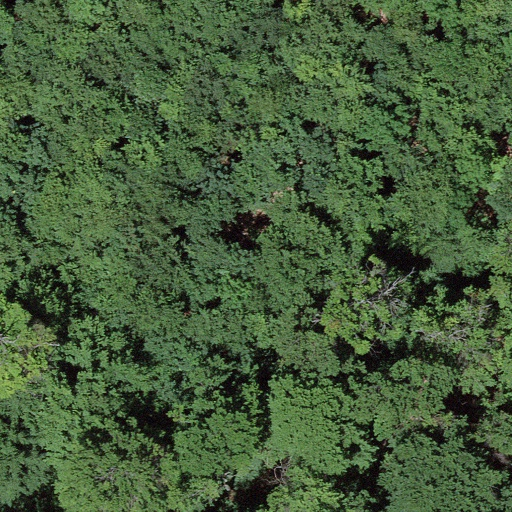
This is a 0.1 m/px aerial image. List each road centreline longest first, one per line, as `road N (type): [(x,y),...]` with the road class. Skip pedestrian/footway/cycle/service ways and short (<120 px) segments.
road 1 (track): [(511,393),(430,402),(122,341)]
road 2 (track): [(0,301),(122,341)]
